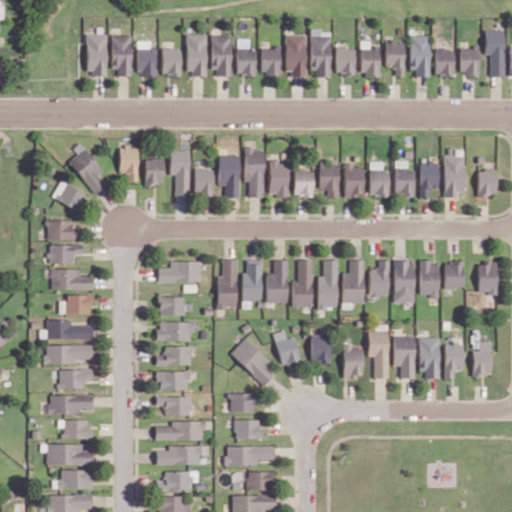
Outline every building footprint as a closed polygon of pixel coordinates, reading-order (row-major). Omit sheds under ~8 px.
[(328,76),(328,35),(318,35),(318,27),(309,27),(309,76),(328,76)] [(488,75),(502,75),(502,29),(483,29),(482,54),(488,54),(488,75)] [(104,33),(85,33),(85,75),(104,75),(104,33)] [(185,75),(204,75),(203,33),(184,34),(185,75)] [(210,75),(228,75),(228,33),(209,34),(210,75)] [(128,34),(109,34),(110,68),(115,68),(115,75),(129,75),(128,34)] [(285,75),(304,75),(303,34),(284,34),(285,75)] [(427,34),(407,35),(408,69),(413,69),(414,76),(428,75),(427,34)] [(377,46),(368,46),(368,40),(359,40),(359,76),(378,76),(377,46)] [(402,41),(383,41),(383,67),(392,67),(392,75),(402,76),(402,41)] [(135,46),(134,74),(153,74),(153,46),(135,46)] [(333,47),(334,74),(353,73),(352,46),(333,47)] [(260,73),(278,73),(277,47),(259,47),(260,73)] [(458,47),(458,74),(477,74),(476,47),(458,47)] [(178,48),(159,48),(160,75),(178,75),(178,48)] [(234,48),(235,74),(253,74),(252,48),(234,48)] [(452,74),(451,48),(433,48),(433,75),(452,74)] [(104,183),(96,173),(100,170),(80,145),(64,158),(93,193),(104,183)] [(136,145),(117,146),(117,172),(126,172),(126,181),(136,180),(136,145)] [(262,147),(243,148),(244,180),(248,180),(248,196),(263,196),(262,147)] [(169,174),(173,174),(174,196),(188,196),(187,149),(168,150),(169,174)] [(238,154),(217,154),(218,184),(224,184),(224,197),(238,197),(238,154)] [(461,155),(442,155),(442,196),(460,197),(461,155)] [(162,184),(162,157),(143,158),(144,184),(162,184)] [(411,168),(406,168),(406,160),(393,159),(392,194),(411,195),(411,168)] [(287,160),(268,160),(269,195),(287,195),(287,160)] [(381,161),(368,160),(367,195),(386,195),(386,169),(381,169),(381,161)] [(417,161),(417,196),(427,196),(427,188),(436,188),(436,162),(417,161)] [(337,162),(318,162),(318,188),(326,188),(326,197),(337,197),(337,162)] [(342,195),(361,195),(362,164),(343,164),(342,195)] [(212,167),(193,168),(194,195),(212,195),(212,167)] [(293,195),(312,195),(312,169),(293,168),(293,195)] [(495,169),(476,168),(476,195),(494,196),(495,169)] [(49,197),(77,210),(85,193),(57,180),(49,197)] [(44,238),(78,238),(78,227),(70,227),(70,219),(45,219),(44,238)] [(82,253),(82,243),(46,244),(47,263),(74,262),(73,253),(82,253)] [(237,258),(223,258),(224,275),(218,275),(218,307),(238,307),(237,258)] [(243,271),(243,307),(252,307),(252,299),(263,299),(262,258),(247,259),(247,271),(243,271)] [(287,302),(288,259),(274,259),(274,272),(267,272),(267,301),(287,302)] [(298,259),(298,281),(293,281),(293,305),(312,305),(312,259),(298,259)] [(317,307),(336,307),(337,259),(323,259),(323,275),(318,275),(317,307)] [(368,268),(368,294),(387,294),(387,259),(377,259),(377,268),(368,268)] [(411,301),(411,259),(392,260),(392,301),(411,301)] [(158,281),(201,280),(201,260),(171,260),(171,267),(158,267),(158,281)] [(436,294),(435,260),(417,261),(418,295),(436,294)] [(443,287),(462,287),(461,261),(442,261),(443,287)] [(476,292),(495,292),(494,261),(476,261),(476,292)] [(93,288),(93,275),(80,275),(80,267),(50,268),(51,289),(93,288)] [(92,294),(67,293),(67,300),(59,300),(59,312),(92,313),(92,294)] [(159,314),(185,314),(186,296),(160,295),(159,314)] [(47,338),(93,337),(93,324),(71,324),(71,318),(47,319),(47,338)] [(192,340),(192,321),(158,320),(158,339),(192,340)] [(242,325),(246,331),(252,327),(249,321),(242,325)] [(0,345),(8,342),(1,324),(0,324),(0,345)] [(294,336),(287,338),(285,329),(273,332),(282,365),(300,360),(294,336)] [(372,377),(386,377),(387,330),(367,330),(367,355),(372,356),(372,377)] [(311,334),(312,363),(330,362),(329,334),(311,334)] [(412,335),(391,335),(392,365),(398,365),(399,377),(412,377),(412,335)] [(417,370),(422,370),(422,377),(436,377),(437,336),(417,336),(417,370)] [(277,370),(244,338),(231,352),(264,384),(277,370)] [(488,340),(476,340),(476,349),(470,349),(470,375),(489,375),(488,340)] [(442,343),(442,378),(451,378),(451,369),(461,369),(460,342),(442,343)] [(93,343),(44,345),(45,363),(76,362),(76,358),(93,357),(93,343)] [(343,376),(361,376),(361,344),(342,345),(343,376)] [(157,364),(192,364),(192,345),(165,345),(165,354),(156,354),(157,364)] [(85,387),(85,379),(93,379),(93,368),(58,369),(59,388),(85,387)] [(158,370),(158,389),(189,388),(189,370),(158,370)] [(230,411),(255,411),(255,392),(230,392),(230,411)] [(49,393),(49,412),(80,412),(80,408),(93,408),(93,394),(49,393)] [(165,414),(191,414),(191,395),(156,395),(157,405),(165,405),(165,414)] [(90,418),(58,419),(58,427),(62,427),(63,437),(91,436),(90,418)] [(261,419),(235,418),(235,437),(261,437),(261,419)] [(204,420),(172,420),(172,425),(156,425),(156,439),(204,439),(204,420)] [(82,443),(47,442),(46,463),(94,464),(95,450),(82,449),(82,443)] [(157,450),(157,464),(200,463),(200,444),(169,445),(169,449),(157,450)] [(225,445),(226,464),(257,464),(257,459),(274,459),(273,444),(225,445)] [(92,488),(92,469),(60,468),(60,487),(92,488)] [(197,470),(164,470),(165,479),(156,480),(157,490),(190,489),(190,481),(198,481),(197,470)] [(247,470),(246,489),(273,489),(274,471),(247,470)] [(92,493),(48,494),(49,511),(80,511),(80,508),(93,507),(92,493)] [(232,494),(232,511),(261,511),(261,509),(274,508),(274,493),(232,494)]
